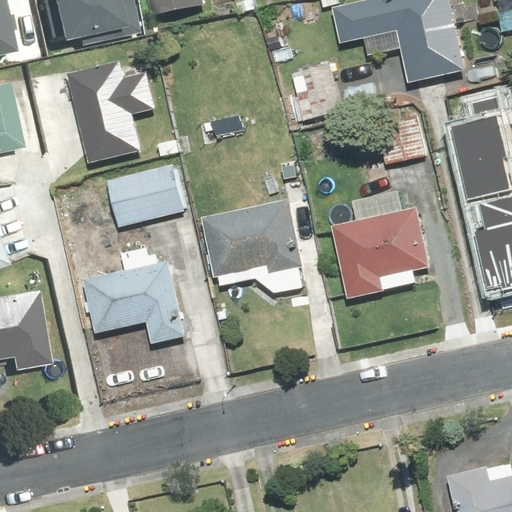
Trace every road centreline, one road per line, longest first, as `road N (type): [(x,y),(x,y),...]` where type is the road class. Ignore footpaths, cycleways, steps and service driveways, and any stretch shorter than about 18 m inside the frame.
road 1 (residential): [(511,361),(0,478)]
road 2 (unknown): [(84,459),(12,102)]
